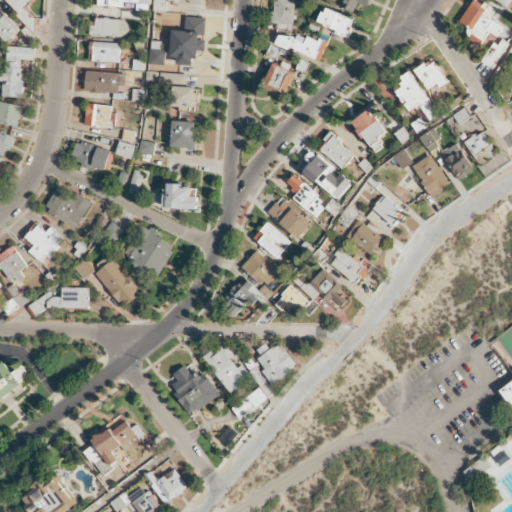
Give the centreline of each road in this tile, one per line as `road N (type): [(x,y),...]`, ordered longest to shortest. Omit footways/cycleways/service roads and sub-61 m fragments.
road 1 (residential): [(245,0),(231,212),(219,249),(167,330),(0,457)]
road 2 (residential): [(200,511),(390,302),(430,243),(511,181)]
road 3 (residential): [(452,511),(428,451),(385,436),(340,448),(237,511)]
road 4 (residential): [(231,212),(295,125),(390,34)]
road 5 (residential): [(0,217),(36,177),(50,144),(63,0)]
road 6 (residential): [(43,162),(219,249)]
road 7 (residential): [(167,330),(357,337)]
road 8 (residential): [(0,328),(167,330)]
road 9 (residential): [(222,489),(124,362)]
road 10 (residential): [(511,137),(427,7)]
